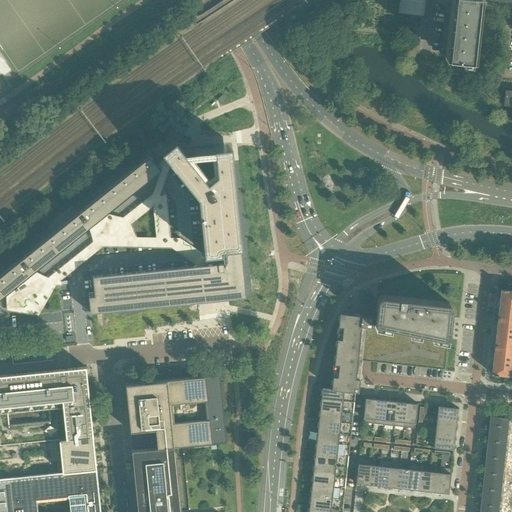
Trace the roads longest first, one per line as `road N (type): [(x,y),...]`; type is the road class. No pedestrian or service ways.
road 1 (primary): [(218,0),(258,57),(295,198)]
road 2 (primary): [(379,154),(309,102),(232,0)]
road 3 (secondary): [(266,511),(291,345)]
road 4 (residential): [(122,511),(107,356)]
road 5 (primary): [(374,256),(458,233),(511,234)]
road 6 (residential): [(474,389),(486,278),(511,269)]
road 7 (primary): [(511,193),(379,154)]
road 8 (residential): [(460,511),(474,389)]
road 9 (residential): [(107,356),(228,344)]
